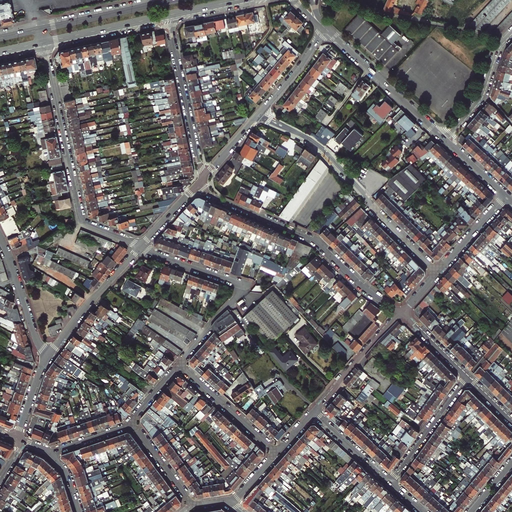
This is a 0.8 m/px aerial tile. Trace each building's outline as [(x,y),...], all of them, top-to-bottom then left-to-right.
[(387,0),(383,10),(384,11),(410,16),(412,14),(393,6),(395,0),(387,0)] [(420,0),(418,5),(415,11),(421,14),(428,0),(420,0)] [(454,0),(453,0),(441,0),(464,11),(468,2),(463,0),(454,0),(454,1),(454,0)] [(492,0),(475,19),(479,23),(501,0),(492,0)] [(501,0),(479,23),(475,28),(483,30),(510,0),(501,0)] [(0,25),(13,23),(8,1),(1,3),(0,2),(0,25)] [(290,25),(297,17),(291,11),(289,13),(286,11),(281,16),(279,19),(288,27),(290,25)] [(511,12),(492,33),(497,33),(499,32),(502,30),(504,28),(509,23),(511,20),(511,12)] [(253,13),(245,15),(248,29),(256,27),(255,24),(259,23),(257,14),(253,15),(253,13)] [(360,13),(345,29),(365,47),(385,66),(402,48),(398,44),(397,45),(394,42),(401,34),(390,24),(381,34),(360,13)] [(248,29),(245,15),(236,16),(239,30),(248,29)] [(226,19),(228,27),(229,33),(239,30),(236,16),(226,19)] [(303,23),(297,17),(290,25),(288,27),(282,34),(280,36),(282,38),(292,26),(299,33),(304,27),(302,25),(303,23)] [(214,22),(216,30),(225,28),(228,27),(226,19),(223,19),(214,22)] [(214,22),(204,24),(206,35),(207,35),(207,34),(216,32),(216,30),(214,22)] [(204,24),(194,26),(197,39),(203,38),(202,36),(206,35),(204,24)] [(197,39),(194,26),(184,28),(185,32),(184,32),(184,35),(186,35),(187,38),(191,37),(192,40),(197,39)] [(154,31),(149,32),(151,43),(152,46),(165,43),(163,34),(155,36),(154,31)] [(147,44),(151,43),(149,32),(139,34),(143,51),(147,50),(146,46),(148,46),(147,44)] [(117,38),(120,55),(127,87),(136,85),(131,58),(126,37),(122,37),(117,38)] [(120,55),(117,38),(108,40),(111,54),(113,54),(114,58),(116,57),(115,56),(120,55)] [(99,42),(104,63),(107,62),(104,52),(107,51),(108,55),(111,54),(108,40),(99,42)] [(99,42),(92,44),(95,58),(97,64),(104,63),(99,42)] [(95,58),(92,44),(86,45),(89,62),(92,62),(91,59),(95,58)] [(91,68),(89,62),(86,45),(80,47),(84,69),(91,68)] [(84,69),(80,47),(73,48),(78,71),(84,69)] [(279,48),(277,50),(281,53),(291,62),(296,56),(294,55),(297,52),(291,47),(288,50),(287,49),(284,53),(279,48)] [(78,71),(73,48),(67,49),(72,70),(74,70),(75,71),(78,71)] [(68,72),(72,71),(72,70),(67,49),(58,51),(58,52),(61,66),(68,65),(66,67),(68,72)] [(230,59),(234,58),(234,55),(233,50),(228,51),(222,52),(224,60),(230,59)] [(509,60),(511,55),(505,50),(503,57),(509,60)] [(323,53),(318,60),(326,66),(329,68),(330,70),(335,63),(332,60),(334,57),(328,52),(325,55),(323,53)] [(291,62),(281,53),(276,59),(277,60),(286,68),(291,62)] [(195,54),(183,57),(186,68),(198,66),(197,64),(195,54)] [(234,58),(235,64),(242,62),(242,59),(245,58),(244,54),(241,55),(240,54),(234,55),(234,58)] [(254,60),(259,65),(264,59),(259,55),(254,60)] [(33,57),(23,59),(27,78),(28,81),(30,81),(28,72),(36,70),(35,68),(36,67),(34,57),(33,57)] [(507,67),(511,69),(511,61),(509,60),(503,57),(500,64),(507,67)] [(27,78),(23,59),(17,60),(22,81),(25,81),(24,79),(27,78)] [(17,60),(11,61),(15,83),(22,81),(17,60)] [(277,60),(272,66),(281,74),(286,68),(277,60)] [(329,68),(326,66),(318,60),(313,67),(321,73),(324,75),(329,68)] [(5,63),(9,84),(16,83),(15,83),(11,61),(5,63)] [(10,85),(9,84),(5,63),(0,63),(0,70),(3,86),(10,85)] [(187,75),(205,71),(208,70),(220,68),(219,64),(205,67),(205,69),(204,70),(203,65),(201,65),(198,66),(186,68),(187,75)] [(281,74),(272,66),(270,64),(265,70),(276,80),(281,74)] [(500,64),(498,70),(506,73),(509,75),(511,69),(507,67),(500,64)] [(321,73),(313,67),(308,73),(316,79),(321,73)] [(260,76),(272,86),(276,80),(265,70),(260,76)] [(495,79),(508,82),(509,75),(506,73),(498,70),(495,79)] [(205,74),(205,71),(187,75),(188,80),(203,77),(209,76),(209,73),(205,74)] [(319,82),(316,79),(308,73),(303,80),(314,88),(319,82)] [(272,86),(260,76),(258,79),(259,80),(256,83),(257,83),(267,91),(272,86)] [(190,86),(210,81),(210,79),(204,80),(203,77),(188,80),(190,86)] [(169,85),(174,84),(172,78),(164,80),(159,81),(159,83),(154,85),(154,87),(169,84),(169,85)] [(511,84),(508,82),(495,79),(493,87),(511,92),(511,89),(510,89),(511,84)] [(215,80),(210,81),(190,86),(191,92),(200,90),(200,87),(208,86),(208,85),(215,84),(215,80)] [(314,88),(303,80),(298,86),(310,95),(310,96),(315,89),(314,88)] [(370,86),(362,80),(355,89),(352,94),(353,95),(353,96),(354,97),(354,98),(355,98),(356,99),(357,99),(358,99),(359,99),(362,97),(370,86)] [(340,82),(337,85),(344,91),(347,87),(340,82)] [(257,83),(253,89),(262,97),(267,91),(257,83)] [(160,89),(161,92),(175,89),(174,84),(169,85),(169,84),(154,87),(155,90),(160,89)] [(342,94),(344,91),(337,85),(335,89),(342,94)] [(305,102),(310,95),(298,86),(293,93),(301,99),(305,102)] [(511,97),(511,92),(493,87),(490,95),(491,98),(497,105),(503,100),(504,100),(505,98),(509,99),(509,97),(511,97)] [(262,97),(253,89),(252,88),(247,94),(248,95),(245,99),(252,105),(255,101),(257,103),(262,97)] [(172,97),(176,96),(175,89),(161,92),(161,95),(152,97),(153,100),(158,98),(171,96),(172,97)] [(192,97),(201,95),(205,95),(215,93),(214,89),(209,91),(201,92),(200,90),(191,92),(192,97)] [(288,99),(300,109),(303,105),(305,102),(301,99),(293,93),(288,99)] [(203,102),(201,95),(192,97),(193,104),(203,102)] [(331,95),(328,99),(335,104),(337,100),(331,95)] [(64,107),(82,103),(85,103),(83,97),(78,98),(71,100),(63,101),(64,107)] [(297,112),(300,109),(288,99),(283,106),(285,107),(282,111),(290,117),(295,110),(297,112)] [(335,104),(328,99),(326,102),(332,107),(335,104)] [(177,101),(168,103),(163,104),(164,109),(174,107),(174,108),(179,107),(177,101)] [(195,110),(205,108),(214,106),(216,105),(215,101),(212,102),(212,103),(207,104),(206,101),(203,102),(193,104),(195,110)] [(380,107),(379,106),(375,110),(381,116),(380,117),(382,118),(382,117),(383,118),(388,113),(392,108),(385,101),(380,107)] [(75,108),(83,107),(91,105),(90,102),(82,104),(82,103),(64,107),(66,113),(76,111),(75,108)] [(488,102),(484,106),(488,109),(492,113),(494,111),(495,111),(497,110),(492,105),(491,105),(488,102)] [(41,106),(33,108),(33,111),(28,112),(28,115),(50,111),(48,104),(41,106)] [(484,106),(481,110),(492,119),(493,117),(492,117),(494,114),(492,113),(488,109),(484,106)] [(205,110),(205,108),(195,110),(196,116),(210,113),(215,112),(214,108),(205,110)] [(67,119),(89,114),(91,113),(91,110),(84,112),(83,109),(76,111),(66,113),(67,119)] [(321,109),(318,112),(325,117),(327,114),(321,109)] [(392,117),(397,122),(400,125),(398,127),(404,133),(416,123),(400,109),(396,113),(392,117)] [(492,119),(481,110),(478,114),(489,123),(494,126),(495,125),(490,122),(493,119),(492,119)] [(30,121),(34,120),(51,117),(50,111),(28,115),(30,121)] [(177,120),(181,119),(180,112),(171,114),(166,116),(166,118),(160,120),(157,121),(158,123),(161,122),(176,119),(177,120)] [(325,117),(318,112),(315,115),(316,116),(314,119),(320,123),(325,117)] [(506,119),(499,112),(496,115),(507,127),(510,124),(506,119)] [(210,113),(196,116),(197,122),(211,119),(210,113)] [(388,113),(383,118),(387,122),(392,117),(388,113)] [(90,117),(89,114),(67,119),(68,124),(78,122),(78,120),(90,117)] [(489,123),(478,114),(475,117),(486,127),(489,129),(490,130),(491,129),(487,126),(489,123)] [(35,127),(53,123),(51,117),(34,120),(35,124),(34,124),(35,127)] [(236,126),(243,124),(248,118),(248,117),(247,117),(243,118),(234,120),(236,126)] [(484,129),(486,127),(475,117),(472,121),(485,133),(487,134),(488,133),(487,132),(484,129)] [(211,119),(197,122),(199,128),(222,123),(222,119),(215,121),(215,118),(211,119)] [(477,130),(481,133),(482,133),(484,134),(485,133),(472,121),(468,126),(472,130),(475,132),(477,130)] [(69,130),(87,126),(92,125),(91,122),(79,125),(78,122),(68,124),(69,130)] [(46,131),(54,129),(53,123),(35,127),(35,129),(36,129),(37,133),(39,132),(46,131)] [(200,134),(218,129),(221,129),(220,126),(224,125),(223,123),(222,123),(199,128),(200,134)] [(179,131),(184,130),(182,124),(170,127),(168,127),(169,130),(161,131),(162,134),(179,130),(179,131)] [(88,132),(87,126),(69,130),(71,136),(88,132)] [(313,137),(317,139),(322,134),(325,129),(322,126),(313,137)] [(346,127),(335,139),(341,144),(342,143),(351,151),(364,135),(355,128),(352,132),(346,127)] [(325,136),(321,142),(325,145),(334,135),(326,128),(325,129),(322,134),(325,136)] [(201,139),(214,136),(219,135),(224,134),(225,134),(224,131),(219,132),(218,129),(200,134),(201,139)] [(72,142),(94,137),(96,136),(95,133),(89,135),(88,132),(71,136),(72,142)] [(252,132),(249,138),(267,148),(283,157),(287,151),(278,146),(277,148),(276,150),(271,147),(267,145),(268,142),(264,139),(265,139),(261,136),(262,134),(257,132),(255,134),(252,132)] [(474,133),(472,135),(468,140),(463,145),(463,146),(466,149),(476,139),(478,136),(479,135),(475,132),(474,133)] [(170,138),(171,144),(181,142),(181,143),(186,142),(185,135),(176,137),(170,138)] [(458,141),(463,145),(468,140),(465,138),(461,135),(458,137),(458,141)] [(478,136),(476,139),(466,149),(470,152),(483,139),(479,136),(479,135),(478,136)] [(57,146),(55,136),(40,139),(42,149),(57,146)] [(215,141),(214,136),(201,139),(203,148),(217,145),(216,141),(215,141)] [(95,140),(94,137),(72,142),(73,147),(91,143),(90,141),(95,140)] [(267,148),(249,138),(246,143),(258,150),(264,153),(266,149),(267,149),(267,148)] [(483,138),(483,139),(470,152),(473,156),(483,146),(482,145),(486,141),(483,138)] [(410,164),(420,157),(429,152),(436,144),(432,140),(427,145),(424,148),(422,145),(420,144),(411,153),(412,154),(406,158),(410,164)] [(181,142),(171,144),(165,145),(165,147),(167,147),(172,146),(173,150),(187,147),(186,142),(181,143),(181,142)] [(74,153),(95,148),(94,146),(92,147),(91,143),(73,147),(74,153)] [(258,150),(246,143),(240,154),(253,162),(258,150)] [(429,152),(420,157),(421,158),(423,157),(424,159),(429,154),(432,157),(434,154),(434,155),(438,151),(437,150),(441,146),(437,143),(436,144),(429,152)] [(473,156),(477,159),(487,149),(489,146),(486,143),(483,146),(473,156)] [(390,170),(401,159),(399,157),(406,151),(399,144),(392,151),(394,153),(383,163),(390,170)] [(59,153),(57,146),(42,149),(38,150),(39,152),(39,153),(43,152),(43,151),(47,150),(48,158),(49,158),(60,156),(59,153)] [(438,151),(434,155),(428,160),(432,163),(433,162),(434,162),(435,161),(434,160),(437,157),(438,158),(445,150),(441,146),(437,150),(438,151)] [(188,153),(187,147),(173,150),(170,151),(171,156),(188,153)] [(306,147),(297,160),(299,162),(302,159),(310,164),(313,160),(314,158),(316,157),(317,155),(306,147)] [(96,148),(95,148),(74,153),(76,159),(86,157),(93,155),(93,152),(97,151),(96,148)] [(487,149),(477,159),(481,163),(493,150),(492,148),(489,151),(487,149)] [(453,158),(445,150),(438,158),(446,165),(453,158)] [(492,154),(495,151),(493,150),(481,163),(485,166),(494,156),(492,154)] [(247,165),(250,167),(253,162),(240,154),(235,152),(232,157),(243,163),(247,165)] [(188,153),(171,156),(165,157),(166,161),(172,160),(179,158),(180,161),(190,158),(188,153)] [(488,170),(498,159),(502,155),(500,154),(497,158),(494,156),(485,166),(488,170)] [(488,170),(492,173),(499,165),(507,157),(506,157),(507,156),(506,155),(505,156),(505,155),(502,159),(503,160),(501,162),(498,159),(488,170)] [(496,176),(508,163),(507,161),(509,159),(507,157),(499,165),(492,173),(496,176)] [(191,164),(190,158),(180,161),(180,163),(173,165),(166,166),(167,169),(191,164)] [(312,188),(327,166),(320,158),(301,186),(279,216),(292,222),(294,219),(291,216),(312,188)] [(453,158),(446,165),(442,169),(446,174),(454,166),(453,165),(457,161),(453,158)] [(88,166),(95,164),(96,164),(96,162),(95,162),(95,161),(77,165),(78,170),(88,168),(88,166)] [(454,166),(446,174),(450,177),(453,174),(462,165),(457,161),(453,165),(454,166)] [(496,176),(499,180),(511,166),(511,162),(510,161),(508,163),(496,176)] [(227,163),(215,178),(223,185),(232,174),(230,173),(233,169),(227,163)] [(236,175),(239,177),(247,165),(243,163),(236,175)] [(277,175),(284,166),(280,163),(276,168),(273,173),(272,173),(269,178),(280,184),(283,180),(277,175)] [(191,164),(167,169),(168,175),(192,170),(191,164)] [(402,198),(405,201),(426,179),(421,175),(417,171),(410,164),(388,178),(386,183),(390,186),(395,191),(398,195),(402,198)] [(450,177),(454,181),(456,179),(462,173),(461,173),(465,169),(462,165),(453,174),(450,177)] [(285,167),(284,166),(277,175),(283,180),(284,179),(279,175),(285,167)] [(291,216),(294,219),(330,170),(327,166),(312,188),(291,216)] [(503,183),(511,173),(511,166),(499,180),(503,183)] [(96,167),(95,167),(88,168),(78,170),(79,176),(95,173),(97,172),(96,167)] [(456,179),(454,181),(458,185),(460,183),(462,181),(462,180),(469,172),(465,169),(461,173),(462,173),(456,179)] [(65,180),(63,170),(52,172),(47,173),(49,181),(47,181),(48,184),(50,183),(65,180)] [(193,175),(192,170),(168,175),(166,175),(167,181),(189,176),(193,175)] [(474,176),(469,172),(462,180),(462,181),(460,183),(463,187),(474,176)] [(95,173),(79,176),(81,182),(97,178),(95,173)] [(511,173),(503,183),(507,187),(511,180),(511,173)] [(189,176),(167,181),(168,187),(184,184),(190,182),(189,176)] [(474,176),(463,187),(466,189),(465,189),(465,190),(464,191),(466,192),(468,190),(478,180),(474,176)] [(102,177),(97,178),(81,182),(82,188),(98,184),(102,183),(103,183),(102,177)] [(67,192),(65,180),(50,183),(50,185),(54,184),(56,194),(52,195),(50,195),(51,201),(53,200),(57,199),(62,198),(61,193),(67,192)] [(478,180),(468,190),(472,194),(482,184),(478,180)] [(98,184),(82,188),(83,193),(100,190),(98,184)] [(184,184),(168,187),(161,188),(164,200),(176,197),(183,190),(182,186),(184,186),(184,184)] [(244,206),(249,208),(259,187),(257,186),(253,184),(251,191),(244,206)] [(472,194),(477,198),(486,188),(482,184),(472,194)] [(241,186),(234,201),(244,206),(251,191),(241,186)] [(395,191),(390,186),(376,201),(380,205),(392,194),(395,191)] [(249,208),(254,210),(263,190),(268,192),(270,189),(264,187),(263,189),(259,187),(249,208)] [(486,188),(477,198),(480,202),(482,201),(485,197),(490,192),(486,188)] [(101,192),(100,190),(83,193),(84,199),(102,195),(101,192)] [(268,192),(263,190),(254,210),(259,212),(261,208),(267,195),(274,198),(275,195),(268,192)] [(350,196),(344,192),(342,194),(346,198),(353,205),(354,204),(357,207),(359,206),(360,204),(351,195),(350,196)] [(493,195),(490,192),(485,197),(487,199),(484,202),(482,201),(480,202),(486,207),(493,199),(493,195)] [(384,209),(393,199),(395,197),(392,194),(380,205),(384,209)] [(486,207),(480,202),(477,198),(472,194),(469,198),(482,211),(486,207)] [(106,198),(105,195),(102,195),(84,199),(86,205),(96,203),(95,200),(106,198)] [(70,206),(69,197),(62,198),(57,199),(59,208),(70,206)] [(159,207),(169,204),(176,197),(164,200),(157,201),(159,207)] [(196,198),(191,204),(197,210),(201,213),(207,201),(200,197),(196,198)] [(353,205),(346,198),(342,203),(352,212),(357,207),(354,204),(353,205)] [(466,202),(468,204),(479,215),(482,211),(469,198),(466,202)] [(394,200),(393,199),(384,209),(387,213),(397,203),(394,200)] [(10,201),(7,202),(0,205),(0,212),(13,206),(12,204),(10,201)] [(104,203),(103,201),(96,203),(86,205),(87,211),(108,206),(107,203),(104,203)] [(207,201),(201,213),(205,215),(204,219),(205,220),(205,219),(213,203),(207,201)] [(397,203),(387,213),(391,216),(401,206),(402,205),(399,201),(397,203)] [(336,205),(339,208),(345,213),(346,212),(349,215),(352,212),(342,203),(341,202),(339,204),(336,202),(334,204),(336,205)] [(457,210),(459,212),(468,222),(471,224),(475,219),(462,207),(460,204),(457,202),(455,204),(459,207),(458,208),(459,209),(457,210)] [(31,205),(33,212),(41,214),(38,203),(31,205)] [(211,222),(218,206),(213,203),(205,219),(211,222)] [(152,208),(154,214),(162,212),(169,204),(159,207),(152,208)] [(194,214),(197,210),(191,204),(187,208),(194,214)] [(479,215),(468,204),(466,207),(464,205),(462,207),(475,219),(479,215)] [(112,205),(108,206),(87,211),(87,213),(88,216),(97,214),(98,214),(98,212),(105,210),(105,209),(109,208),(109,209),(113,208),(112,205)] [(409,206),(407,207),(403,211),(402,213),(395,220),(398,223),(408,214),(411,211),(413,209),(409,205),(409,206)] [(16,212),(13,206),(0,212),(0,219),(11,215),(16,212)] [(213,221),(216,223),(223,208),(218,206),(211,222),(212,223),(213,221)] [(399,210),(401,208),(402,207),(401,206),(391,216),(395,220),(402,213),(399,210)] [(336,207),(333,210),(344,220),(349,215),(346,212),(345,213),(339,208),(338,209),(336,207)] [(197,217),(194,214),(187,208),(183,212),(192,220),(193,221),(197,217)] [(219,230),(228,210),(223,208),(216,223),(214,228),(219,230)] [(316,227),(312,231),(320,234),(325,240),(326,241),(333,234),(332,233),(331,232),(344,220),(333,210),(332,210),(331,208),(316,227)] [(366,213),(361,208),(357,211),(346,221),(349,225),(351,227),(355,223),(366,213)] [(413,209),(411,211),(412,212),(409,214),(408,214),(398,223),(402,227),(412,217),(414,215),(416,212),(413,209)] [(504,209),(501,213),(511,223),(511,212),(508,209),(504,209)] [(234,213),(228,210),(219,230),(216,236),(219,238),(222,239),(223,235),(225,231),(225,230),(222,229),(223,226),(226,227),(227,228),(234,213)] [(116,216),(114,211),(106,213),(98,214),(97,214),(98,220),(107,218),(116,216)] [(154,214),(146,216),(153,222),(162,212),(154,214)] [(183,224),(188,226),(192,220),(183,212),(172,224),(182,228),(183,224)] [(450,227),(457,234),(466,225),(468,222),(459,212),(456,216),(459,218),(450,227)] [(230,232),(232,229),(234,223),(238,215),(234,213),(227,228),(230,229),(230,230),(229,231),(230,232)] [(366,213),(355,223),(360,228),(356,232),(357,233),(360,236),(364,232),(375,222),(366,213)] [(497,218),(509,229),(511,225),(511,223),(501,213),(497,218)] [(129,219),(128,214),(116,216),(107,218),(108,224),(117,222),(129,219)] [(0,219),(0,223),(6,235),(19,232),(11,215),(0,219)] [(234,223),(232,229),(236,231),(243,217),(238,215),(234,223)] [(247,219),(243,217),(236,231),(236,232),(241,234),(246,222),(247,219)] [(405,231),(417,219),(415,218),(415,219),(412,217),(402,227),(405,231)] [(136,224),(134,218),(129,219),(117,222),(118,228),(123,230),(124,230),(129,229),(129,230),(133,229),(132,225),(136,224)] [(418,218),(417,219),(405,231),(409,234),(419,225),(417,223),(420,220),(418,218)] [(497,218),(493,222),(506,233),(509,229),(497,218)] [(245,237),(252,221),(247,219),(246,222),(241,234),(240,235),(245,237)] [(245,237),(249,239),(256,223),(252,221),(245,237)] [(370,236),(373,233),(380,226),(375,222),(364,232),(366,234),(367,235),(369,237),(370,236)] [(506,233),(493,222),(489,226),(500,235),(502,237),(506,233)] [(255,238),(256,237),(261,225),(256,223),(249,239),(254,241),(254,240),(255,238)] [(448,243),(457,234),(450,227),(445,223),(442,226),(446,229),(440,235),(448,243)] [(168,228),(180,232),(182,228),(172,224),(168,228)] [(65,225),(37,245),(45,249),(70,231),(65,225)] [(257,241),(259,242),(266,227),(261,225),(256,237),(258,238),(257,241)] [(419,225),(409,234),(413,238),(422,228),(419,225)] [(380,226),(373,233),(370,236),(374,239),(383,230),(380,226)] [(486,229),(499,241),(500,240),(498,238),(500,235),(489,226),(486,229)] [(262,239),(265,240),(270,229),(266,227),(259,242),(260,242),(262,240),(262,239)] [(339,228),(333,234),(326,241),(330,244),(340,234),(342,232),(339,228)] [(422,228),(413,238),(416,242),(426,232),(422,228)] [(268,248),(275,231),(270,229),(265,240),(265,241),(263,246),(264,247),(265,245),(266,246),(266,247),(267,248),(268,248)] [(426,232),(416,242),(420,245),(432,234),(433,233),(430,231),(429,229),(427,231),(426,232)] [(486,229),(482,234),(494,244),(495,244),(497,242),(499,244),(503,247),(504,245),(501,242),(499,241),(486,229)] [(20,232),(21,234),(7,239),(10,243),(26,237),(25,233),(24,232),(23,230),(20,232)] [(383,230),(374,239),(377,243),(383,238),(387,234),(383,230)] [(448,243),(440,235),(435,230),(434,232),(433,233),(432,234),(435,238),(448,250),(451,246),(448,243)] [(281,234),(275,231),(268,248),(273,250),(274,248),(277,243),(281,234)] [(30,233),(26,237),(10,243),(12,248),(25,243),(24,239),(27,238),(28,238),(33,233),(31,232),(30,233)] [(155,247),(158,248),(162,238),(163,238),(164,234),(168,235),(171,236),(172,234),(164,232),(154,243),(155,247)] [(163,250),(167,239),(168,235),(164,234),(163,238),(162,238),(158,248),(163,250)] [(163,250),(168,251),(171,241),(173,237),(174,235),(172,234),(171,236),(168,235),(167,239),(163,250)] [(278,254),(286,236),(281,234),(277,243),(279,244),(276,249),(277,250),(275,254),(277,256),(278,254)] [(340,234),(330,244),(334,248),(344,238),(345,237),(343,235),(342,236),(340,234)] [(383,238),(377,243),(379,244),(381,247),(391,237),(387,234),(383,238)] [(428,245),(429,244),(432,241),(435,238),(432,234),(420,245),(424,249),(428,245)] [(479,237),(495,252),(497,249),(494,246),(493,247),(492,245),(494,244),(482,234),(479,237)] [(292,239),(286,236),(278,254),(281,255),(283,251),(285,246),(288,247),(292,239)] [(171,241),(168,251),(173,253),(176,243),(172,241),(173,237),(171,241)] [(391,237),(381,247),(382,247),(385,250),(394,241),(391,237)] [(497,253),(495,252),(479,237),(476,241),(493,257),(494,257),(497,254),(497,253)] [(77,238),(75,243),(96,252),(99,246),(77,238)] [(178,255),(183,240),(178,238),(176,243),(173,253),(178,255)] [(344,238),(334,248),(338,252),(349,241),(348,240),(347,241),(344,238)] [(448,250),(435,238),(432,241),(437,246),(444,253),(448,250)] [(292,239),(288,247),(286,253),(291,255),(298,241),(292,239)] [(183,256),(188,242),(183,240),(178,255),(183,256)] [(207,246),(204,246),(204,247),(202,251),(199,262),(204,263),(209,250),(210,245),(211,242),(208,241),(207,246)] [(311,247),(298,241),(291,255),(286,268),(291,270),(307,255),(311,247)] [(349,241),(338,252),(342,256),(352,245),(353,245),(349,241)] [(394,241),(385,250),(384,250),(386,252),(385,253),(381,257),(383,259),(387,256),(398,244),(394,241)] [(429,244),(428,245),(441,257),(444,253),(437,246),(432,241),(429,244)] [(472,245),(487,258),(488,259),(489,260),(493,257),(476,241),(472,245)] [(194,244),(188,242),(183,256),(189,258),(192,248),(194,244)] [(511,245),(508,242),(506,244),(504,245),(503,247),(500,250),(509,257),(511,253),(511,245)] [(29,250),(25,243),(12,248),(13,250),(16,255),(29,250)] [(390,259),(392,258),(402,248),(398,244),(387,256),(390,259)] [(497,249),(495,252),(497,253),(500,249),(497,246),(495,244),(494,244),(492,245),(493,247),(494,246),(497,249)] [(16,255),(17,258),(27,255),(36,253),(37,254),(40,255),(43,256),(46,249),(45,249),(37,245),(32,249),(31,249),(29,250),(16,255)] [(120,245),(115,251),(122,256),(127,249),(120,245)] [(189,258),(194,260),(199,246),(197,245),(196,249),(192,248),(189,258)] [(352,245),(342,256),(346,260),(356,249),(352,245)] [(441,257),(428,245),(424,249),(435,260),(439,260),(441,257)] [(485,260),(487,258),(472,245),(469,248),(486,263),(487,262),(486,261),(485,260)] [(199,246),(194,260),(199,262),(202,251),(198,250),(200,246),(199,246)] [(212,251),(209,250),(204,263),(209,265),(214,251),(216,246),(214,246),(212,251)] [(58,247),(55,253),(86,267),(89,261),(74,254),(58,247)] [(251,259),(254,253),(249,251),(244,249),(240,247),(238,247),(237,250),(235,257),(239,258),(238,262),(234,260),(233,262),(230,272),(240,276),(246,257),(251,259)] [(346,260),(350,264),(361,252),(357,248),(356,249),(346,260)] [(392,258),(396,261),(405,251),(402,248),(392,258)] [(486,263),(469,248),(466,252),(482,267),(484,266),(485,267),(486,267),(487,268),(489,267),(486,263)] [(509,257),(500,250),(500,249),(497,253),(497,254),(508,263),(511,259),(509,257)] [(122,256),(115,251),(113,254),(110,252),(107,256),(115,262),(117,263),(122,256)] [(219,253),(214,251),(209,265),(214,267),(219,253)] [(405,251),(396,261),(399,265),(409,255),(405,251)] [(350,264),(354,267),(365,256),(361,252),(350,264)] [(461,258),(468,265),(470,262),(476,268),(485,277),(488,273),(482,267),(466,252),(461,258)] [(224,255),(219,253),(214,267),(219,269),(224,255)] [(261,265),(264,257),(259,255),(254,253),(251,259),(250,261),(261,265)] [(17,258),(19,265),(20,268),(28,266),(27,263),(30,262),(27,255),(17,258)] [(229,257),(224,255),(219,269),(225,270),(229,257)] [(409,255),(399,265),(397,267),(400,271),(401,270),(405,266),(407,264),(408,263),(412,258),(409,255)] [(115,262),(107,256),(102,263),(105,265),(105,264),(110,268),(113,264),(113,265),(115,262)] [(354,267),(358,271),(367,262),(366,261),(367,260),(365,258),(366,257),(365,256),(354,267)] [(230,257),(229,257),(225,270),(230,272),(233,262),(229,261),(230,257)] [(281,274),(284,267),(264,257),(261,265),(281,274)] [(315,257),(305,266),(310,270),(308,272),(311,275),(314,273),(316,271),(321,266),(322,265),(323,264),(320,261),(315,257)] [(425,271),(412,258),(408,263),(417,272),(423,278),(425,275),(425,271)] [(461,258),(457,262),(472,276),(475,278),(478,274),(468,265),(461,258)] [(358,271),(362,275),(372,264),(368,260),(367,262),(358,271)] [(105,265),(102,263),(101,262),(101,263),(100,263),(96,268),(97,268),(107,276),(112,269),(110,268),(105,264),(105,265)] [(377,264),(375,262),(372,264),(362,275),(365,279),(368,276),(370,279),(368,281),(370,284),(376,278),(373,276),(375,274),(376,272),(373,269),(377,264)] [(457,262),(453,267),(468,280),(472,276),(457,262)] [(417,272),(408,263),(407,264),(411,268),(412,270),(410,272),(411,273),(419,282),(423,278),(417,272)] [(151,270),(142,265),(136,278),(145,283),(151,270)] [(169,278),(172,268),(168,267),(164,265),(158,283),(164,285),(165,280),(168,281),(169,278)] [(301,269),(298,265),(275,285),(280,289),(301,269)] [(321,266),(316,271),(314,273),(315,275),(321,280),(330,271),(325,266),(324,267),(322,265),(321,266)] [(28,266),(20,268),(21,271),(24,278),(33,276),(34,275),(33,271),(30,269),(29,270),(29,268),(28,266)] [(305,266),(301,269),(306,274),(309,277),(311,275),(308,272),(310,270),(305,266)] [(449,271),(457,279),(459,277),(468,286),(470,283),(468,280),(453,267),(449,271)] [(94,271),(97,274),(95,277),(101,282),(107,276),(97,268),(95,271),(94,271)] [(181,281),(185,273),(176,270),(173,278),(181,281)] [(335,276),(330,271),(321,280),(325,285),(322,288),(325,291),(328,287),(336,279),(334,277),(335,276)] [(464,295),(468,298),(471,295),(455,281),(457,279),(449,271),(444,276),(464,295)] [(416,285),(419,282),(411,273),(410,272),(407,274),(408,275),(407,276),(416,285)] [(191,275),(187,286),(190,287),(188,291),(189,292),(188,293),(189,294),(190,292),(195,276),(191,275)] [(416,285),(407,276),(407,275),(403,279),(413,289),(416,285)] [(200,278),(195,276),(190,292),(192,293),(192,294),(194,294),(200,278)] [(440,281),(448,289),(451,286),(452,288),(458,294),(459,293),(463,296),(464,295),(444,276),(440,281)] [(91,279),(89,280),(85,285),(91,289),(93,286),(94,287),(96,289),(101,282),(95,277),(92,280),(91,279)] [(205,279),(200,278),(194,294),(199,296),(205,279)] [(137,297),(142,287),(128,279),(122,290),(137,297)] [(210,281),(205,279),(199,296),(204,298),(204,297),(210,281)] [(336,279),(328,287),(330,289),(329,290),(331,292),(332,291),(335,294),(336,293),(344,285),(339,280),(338,281),(336,279)] [(403,279),(397,285),(399,287),(404,293),(407,295),(413,289),(403,279)] [(214,283),(210,281),(204,297),(207,297),(205,302),(207,303),(209,299),(214,283)] [(396,284),(393,281),(384,289),(392,297),(397,292),(401,296),(404,293),(399,287),(397,285),(396,284)] [(454,294),(448,289),(440,281),(436,285),(442,290),(448,296),(449,294),(454,298),(455,300),(458,299),(459,299),(455,295),(454,296),(453,295),(454,294)] [(214,283),(209,299),(214,301),(219,284),(214,283)] [(352,292),(344,285),(336,293),(343,300),(352,292)] [(0,295),(14,301),(12,293),(3,289),(0,295)] [(71,298),(81,305),(87,298),(77,290),(71,298)] [(273,290),(242,318),(249,329),(254,324),(271,343),(298,318),(296,315),(294,313),(298,310),(295,307),(289,301),(285,304),(273,290)] [(511,295),(508,291),(502,297),(510,304),(511,301),(511,295)] [(357,296),(352,292),(343,300),(348,305),(357,296)] [(0,302),(11,307),(14,301),(0,295),(0,298),(1,299),(0,300),(0,302)] [(158,303),(202,327),(207,322),(202,320),(200,319),(197,317),(193,315),(162,298),(158,303)] [(102,304),(111,310),(113,306),(104,300),(102,304)] [(17,308),(14,309),(11,307),(0,302),(0,308),(7,312),(13,314),(16,315),(19,314),(17,308)] [(365,314),(373,322),(374,323),(377,320),(374,317),(381,310),(371,303),(362,312),(365,314)] [(118,315),(111,310),(102,304),(101,304),(98,308),(108,315),(116,320),(117,318),(116,318),(118,315)] [(297,304),(295,307),(298,310),(302,314),(304,312),(297,304)] [(106,318),(108,315),(98,308),(95,313),(101,318),(104,320),(111,325),(113,323),(106,318)] [(176,322),(155,309),(153,312),(151,314),(186,335),(192,339),(197,334),(176,322)] [(238,338),(245,334),(228,309),(216,320),(211,326),(215,332),(222,342),(235,333),(238,338)] [(419,318),(427,326),(436,318),(434,316),(434,314),(432,312),(430,312),(428,310),(424,314),(420,318),(419,318)] [(100,320),(101,318),(95,313),(92,311),(88,316),(101,325),(103,323),(100,320)] [(16,323),(22,322),(19,314),(16,315),(13,314),(7,312),(8,315),(4,317),(16,323)] [(432,331),(448,315),(445,313),(440,318),(438,316),(436,318),(427,326),(432,331)] [(167,331),(183,341),(184,339),(186,336),(191,341),(192,339),(186,335),(151,314),(148,319),(167,331)] [(461,339),(475,326),(476,324),(466,314),(459,321),(441,340),(447,346),(451,342),(455,346),(461,339)] [(17,333),(25,331),(22,322),(16,323),(4,317),(0,315),(0,326),(12,332),(16,332),(17,333)] [(449,317),(448,315),(432,331),(436,335),(447,325),(445,323),(447,320),(446,320),(449,317)] [(99,328),(101,325),(88,316),(85,321),(102,333),(106,336),(108,334),(99,328)] [(436,335),(441,340),(459,321),(455,317),(452,320),(449,322),(447,325),(436,335)] [(141,330),(144,325),(145,323),(138,319),(137,322),(136,323),(134,326),(139,329),(141,330)] [(311,319),(309,322),(316,329),(318,326),(311,319)] [(102,333),(85,321),(81,326),(95,336),(102,341),(104,338),(100,335),(102,333)] [(388,330),(393,335),(399,329),(402,332),(406,327),(404,325),(402,325),(398,321),(388,330)] [(51,336),(57,334),(55,330),(61,327),(60,323),(48,327),(49,332),(51,336)] [(163,338),(144,325),(141,330),(155,340),(162,345),(164,347),(175,355),(176,354),(178,356),(182,351),(176,347),(163,338)] [(351,330),(345,325),(342,328),(348,333),(351,330)] [(85,337),(92,342),(94,343),(95,341),(93,339),(95,336),(81,326),(77,331),(84,336),(85,337)] [(135,334),(139,329),(134,326),(130,330),(135,334)] [(303,342),(299,346),(305,354),(317,344),(304,328),(296,334),(303,342)] [(330,329),(323,337),(324,338),(327,342),(335,334),(330,329)] [(131,338),(135,334),(130,330),(125,335),(131,339),(131,338)] [(366,330),(364,333),(369,338),(372,335),(366,330)] [(388,330),(379,340),(389,349),(390,349),(394,345),(389,341),(390,339),(393,342),(395,340),(396,342),(398,340),(393,335),(388,330)] [(23,347),(29,345),(25,331),(17,333),(16,332),(12,332),(9,339),(16,342),(18,344),(23,346),(23,347)] [(82,339),(84,336),(77,331),(75,334),(82,339)] [(222,342),(215,332),(209,339),(224,352),(226,349),(222,342)] [(463,342),(461,339),(455,346),(451,350),(455,354),(465,343),(469,340),(473,335),(472,334),(471,335),(470,335),(463,342)] [(92,349),(82,341),(74,335),(71,340),(80,347),(82,349),(84,350),(85,348),(90,352),(92,349)] [(357,341),(351,335),(344,342),(356,352),(362,346),(357,341)] [(187,345),(191,341),(186,336),(184,339),(183,341),(187,345)] [(415,336),(406,345),(411,350),(407,354),(410,357),(421,346),(419,344),(421,341),(415,336)] [(85,337),(82,341),(92,349),(97,352),(99,349),(96,347),(91,344),(92,342),(85,337)] [(482,346),(488,351),(495,342),(494,341),(492,339),(490,337),(482,346)] [(359,338),(357,341),(362,346),(365,343),(359,338)] [(224,352),(209,339),(205,343),(216,353),(219,350),(222,353),(224,352)] [(82,349),(80,347),(71,340),(66,347),(75,354),(78,356),(79,357),(82,360),(83,360),(85,358),(80,354),(81,354),(84,350),(82,349)] [(172,360),(175,355),(164,347),(162,345),(155,340),(152,345),(158,350),(172,360)] [(373,356),(379,349),(381,346),(383,348),(387,351),(389,349),(379,340),(377,342),(372,347),(365,356),(370,360),(376,365),(379,361),(373,356)] [(494,361),(501,352),(503,350),(495,342),(488,351),(484,356),(471,371),(479,379),(494,361)] [(216,353),(205,343),(202,347),(213,357),(216,354),(219,357),(220,356),(216,353)] [(338,343),(333,348),(342,357),(347,353),(338,343)] [(465,343),(455,354),(458,357),(465,351),(470,346),(469,345),(468,346),(465,343)] [(20,358),(35,362),(29,345),(23,347),(23,346),(18,344),(15,349),(20,351),(18,357),(20,358)] [(458,357),(462,361),(471,351),(475,348),(471,344),(470,346),(465,351),(458,357)] [(423,348),(421,346),(410,357),(409,358),(411,361),(415,356),(420,360),(420,359),(422,361),(431,352),(426,346),(423,348)] [(78,356),(75,354),(66,347),(60,354),(75,365),(78,367),(83,360),(82,360),(79,357),(78,356)] [(216,360),(213,357),(202,347),(198,351),(213,364),(215,361),(216,360)] [(466,365),(476,352),(478,350),(479,350),(475,347),(475,348),(471,351),(462,361),(466,365)] [(275,348),(270,352),(285,370),(298,360),(290,351),(282,357),(275,348)] [(234,349),(231,351),(235,359),(239,356),(234,349)] [(172,360),(158,350),(154,355),(170,366),(174,361),(172,360)] [(213,364),(198,351),(195,355),(206,365),(207,363),(209,365),(208,367),(209,368),(213,364)] [(431,352),(422,361),(420,363),(421,364),(418,368),(419,369),(418,370),(419,371),(423,367),(428,362),(428,363),(435,356),(431,352)] [(481,357),(476,352),(466,365),(470,369),(481,357)] [(166,370),(170,366),(154,355),(152,353),(150,356),(149,355),(147,357),(150,359),(166,370)] [(55,362),(70,374),(75,378),(82,370),(78,367),(75,365),(60,354),(55,362)] [(202,376),(207,370),(204,367),(206,365),(195,355),(190,361),(190,365),(202,376)] [(426,371),(428,370),(432,366),(432,367),(439,359),(435,356),(428,363),(428,362),(423,367),(426,371)] [(16,369),(31,375),(35,362),(20,358),(18,357),(16,362),(13,361),(12,364),(13,365),(17,366),(16,369)] [(166,370),(150,359),(146,365),(144,369),(157,379),(161,374),(162,375),(166,370)] [(436,370),(443,363),(439,359),(432,367),(432,366),(428,370),(429,372),(427,374),(428,374),(429,376),(431,374),(435,370),(436,370)] [(367,363),(373,368),(376,365),(370,360),(367,363)] [(219,365),(215,361),(209,368),(207,370),(202,376),(206,379),(219,365)] [(498,365),(494,361),(479,379),(484,383),(498,365)] [(55,362),(52,366),(59,372),(60,371),(61,371),(60,373),(61,373),(62,372),(63,373),(63,374),(64,376),(65,375),(66,373),(69,376),(70,374),(55,362)] [(364,366),(370,371),(372,370),(373,368),(367,363),(364,366)] [(447,367),(443,363),(436,370),(435,370),(431,374),(435,378),(439,373),(439,374),(447,367)] [(206,379),(211,383),(221,372),(224,369),(219,365),(206,379)] [(373,368),(372,370),(383,379),(387,374),(376,365),(373,368)] [(498,376),(503,369),(498,365),(484,383),(488,387),(498,376)] [(59,372),(52,366),(47,372),(64,379),(64,377),(64,376),(63,374),(63,373),(62,372),(61,373),(60,373),(61,371),(60,371),(59,372)] [(124,377),(108,366),(107,367),(105,368),(109,371),(108,371),(123,383),(119,388),(124,392),(126,394),(134,400),(139,393),(143,396),(145,393),(139,388),(134,385),(124,377)] [(157,379),(144,369),(140,366),(138,369),(142,372),(140,375),(147,380),(153,384),(153,385),(158,379),(157,379)] [(367,375),(361,370),(356,366),(352,371),(359,377),(363,380),(367,375)] [(437,378),(440,381),(442,379),(441,378),(442,377),(443,377),(450,370),(447,367),(439,374),(439,373),(435,378),(436,379),(437,378)] [(17,376),(29,380),(31,375),(16,369),(14,368),(13,371),(19,373),(17,376)] [(211,383),(215,387),(224,376),(228,372),(226,371),(224,369),(221,372),(211,383)] [(442,379),(440,381),(439,382),(441,383),(442,384),(446,380),(447,381),(454,374),(450,370),(443,377),(442,377),(441,378),(442,379)] [(352,371),(347,377),(354,383),(359,377),(352,371)] [(45,377),(61,383),(66,384),(67,380),(66,379),(64,379),(47,372),(45,377)] [(224,376),(215,387),(219,390),(222,387),(232,376),(234,373),(233,372),(230,375),(228,372),(224,376)] [(236,402),(254,389),(243,372),(236,379),(243,386),(247,382),(248,384),(231,395),(236,402)] [(19,384),(27,387),(29,380),(17,376),(12,374),(10,373),(9,376),(12,377),(16,379),(15,382),(16,383),(19,384)] [(446,380),(442,384),(450,390),(457,381),(457,377),(454,374),(447,381),(446,380)] [(174,380),(185,390),(190,385),(181,376),(177,376),(174,380)] [(222,387),(219,390),(223,394),(233,383),(230,381),(233,377),(232,376),(222,387)] [(488,387),(492,391),(503,378),(502,377),(501,379),(498,376),(488,387)] [(60,386),(61,383),(45,377),(43,382),(54,386),(55,384),(60,386)] [(344,381),(350,387),(354,383),(347,377),(344,381)] [(496,395),(508,382),(509,381),(504,377),(503,378),(492,391),(496,395)] [(372,379),(368,384),(374,389),(376,390),(380,385),(372,379)] [(169,386),(180,395),(185,390),(174,380),(169,386)] [(261,385),(254,389),(260,398),(267,394),(275,405),(283,396),(279,390),(283,387),(284,386),(280,381),(278,381),(265,390),(261,385)] [(397,398),(400,394),(404,390),(405,389),(395,381),(383,396),(390,401),(394,396),(397,398)] [(42,387),(56,392),(57,390),(58,390),(59,388),(54,386),(43,382),(42,387)] [(511,385),(508,382),(496,395),(500,399),(507,391),(511,385)] [(441,383),(438,388),(447,394),(450,390),(442,384),(441,383)] [(9,388),(24,394),(27,387),(19,384),(17,388),(15,387),(9,385),(9,386),(8,388),(9,388)] [(374,389),(368,384),(365,387),(369,390),(367,393),(369,395),(370,394),(374,389)] [(447,394),(438,388),(436,386),(433,384),(429,388),(443,399),(447,394)] [(142,385),(139,388),(145,393),(149,390),(143,385),(142,385)] [(198,392),(190,385),(185,390),(180,395),(188,402),(188,403),(190,400),(185,396),(189,392),(194,396),(198,392)] [(511,385),(507,391),(500,399),(504,403),(511,395),(511,393),(511,385)] [(164,391),(175,400),(178,403),(183,407),(188,402),(180,395),(169,386),(164,391)] [(40,391),(61,398),(62,394),(58,392),(56,392),(42,387),(40,391)] [(7,393),(22,399),(24,394),(9,388),(7,393)] [(440,403),(443,399),(429,388),(428,391),(429,392),(433,395),(431,396),(440,403)] [(431,396),(428,394),(421,389),(420,392),(423,394),(423,395),(426,396),(429,399),(428,401),(437,407),(440,403),(431,396)] [(469,389),(465,390),(458,400),(465,405),(465,404),(463,402),(467,397),(471,400),(475,395),(469,389)] [(337,397),(351,410),(354,406),(347,400),(350,397),(342,390),(337,397)] [(60,400),(61,398),(40,391),(39,396),(54,402),(57,403),(58,400),(60,400)] [(161,395),(174,407),(175,407),(178,403),(175,400),(164,391),(161,395)] [(189,411),(201,398),(203,396),(198,392),(194,396),(190,400),(188,403),(188,402),(183,407),(186,410),(187,409),(189,411)] [(20,404),(22,399),(7,393),(6,396),(5,398),(6,398),(10,400),(20,404)] [(134,400),(126,394),(123,397),(121,395),(120,394),(119,396),(122,398),(133,408),(137,403),(134,400)] [(366,399),(361,394),(356,400),(361,405),(366,399)] [(366,399),(371,402),(375,397),(370,394),(369,395),(366,399)] [(397,398),(405,405),(408,401),(403,397),(404,396),(402,396),(400,394),(397,398)] [(174,408),(174,407),(161,395),(157,399),(169,410),(171,411),(174,408)] [(469,408),(470,409),(472,407),(471,406),(479,399),(475,395),(471,400),(467,403),(470,406),(469,408)] [(54,402),(39,396),(37,401),(48,405),(48,403),(53,405),(54,402)] [(418,400),(420,402),(434,412),(437,407),(428,401),(424,398),(421,396),(418,400)] [(333,401),(341,408),(348,414),(349,414),(352,411),(351,410),(337,397),(333,401)] [(4,404),(18,409),(20,404),(10,400),(6,398),(5,401),(4,404)] [(122,398),(118,403),(129,412),(133,408),(122,398)] [(201,398),(189,412),(190,413),(193,411),(197,414),(207,403),(201,398)] [(129,412),(118,403),(113,399),(113,400),(115,404),(116,403),(118,405),(117,406),(118,407),(117,408),(121,422),(129,412)] [(169,410),(157,399),(153,403),(165,414),(169,410)] [(472,407),(470,409),(469,410),(468,411),(469,413),(470,414),(474,410),(482,402),(479,399),(471,406),(472,407)] [(112,410),(113,414),(116,423),(121,422),(117,408),(115,404),(113,400),(111,401),(113,406),(114,409),(112,410)] [(388,400),(384,405),(402,418),(404,415),(405,413),(397,407),(388,400)] [(455,404),(463,410),(465,412),(467,409),(465,407),(466,406),(466,405),(465,405),(458,400),(455,404)] [(35,406),(51,412),(52,407),(48,405),(37,401),(35,406)] [(247,416),(250,419),(259,409),(258,408),(260,406),(259,405),(261,403),(259,401),(247,416)] [(340,410),(341,408),(333,401),(327,407),(335,414),(336,415),(343,419),(345,420),(346,419),(341,414),(343,412),(340,410)] [(434,412),(420,402),(418,404),(419,405),(423,408),(422,410),(431,416),(434,412)] [(482,402),(474,410),(476,412),(472,415),(474,418),(486,406),(482,402)] [(168,421),(171,418),(165,414),(153,403),(151,406),(168,421)] [(211,407),(207,403),(197,414),(204,421),(215,408),(213,405),(211,407)] [(258,408),(259,409),(250,419),(254,422),(263,412),(262,411),(265,409),(267,407),(264,403),(260,406),(258,408)] [(7,411),(16,415),(18,409),(4,404),(3,406),(7,408),(6,411),(7,411)] [(106,412),(111,425),(116,423),(113,414),(111,415),(108,407),(105,408),(104,404),(102,405),(103,409),(106,412)] [(460,415),(463,410),(455,404),(452,409),(460,415)] [(61,415),(51,412),(35,406),(33,413),(51,420),(46,433),(42,441),(48,444),(56,427),(59,420),(61,415)] [(420,412),(418,414),(427,421),(431,416),(422,410),(418,407),(417,406),(415,409),(420,412)] [(477,423),(478,422),(490,410),(486,406),(474,418),(476,420),(473,422),(476,425),(477,423)] [(334,415),(335,414),(327,407),(325,410),(326,413),(339,426),(345,420),(343,419),(341,421),(334,415)] [(161,417),(150,408),(146,411),(157,421),(161,417)] [(262,411),(263,412),(254,422),(258,426),(267,415),(266,415),(268,412),(265,409),(262,411)] [(427,421),(418,414),(413,411),(412,409),(407,415),(417,423),(423,427),(427,421)] [(448,413),(461,423),(465,419),(460,415),(452,409),(448,413)] [(84,411),(91,432),(96,430),(90,413),(88,410),(84,411)] [(95,412),(96,415),(101,429),(106,427),(100,410),(99,410),(98,411),(95,412)] [(102,410),(100,410),(106,427),(111,425),(106,412),(103,413),(102,410)] [(214,421),(216,422),(223,415),(218,410),(206,425),(208,427),(214,421)] [(490,410),(478,422),(480,424),(479,426),(473,431),(475,433),(482,426),(486,422),(494,414),(490,410)] [(9,428),(12,426),(16,415),(7,411),(5,417),(3,425),(9,428)] [(84,411),(79,413),(85,434),(91,432),(84,411)] [(141,422),(153,438),(161,432),(158,430),(154,426),(156,424),(160,428),(163,431),(166,429),(157,421),(146,411),(141,418),(141,422)] [(266,415),(267,415),(258,426),(261,429),(271,419),(270,418),(273,415),(270,411),(268,412),(266,415)] [(74,418),(80,436),(85,434),(79,413),(78,413),(76,413),(77,417),(74,418)] [(101,429),(96,415),(93,416),(91,413),(90,413),(96,430),(101,429)] [(364,418),(359,413),(357,415),(354,419),(344,430),(349,434),(358,424),(360,422),(364,418)] [(445,418),(453,424),(455,421),(458,424),(456,426),(457,426),(461,423),(448,413),(445,418)] [(346,419),(345,420),(339,426),(344,430),(354,419),(353,418),(349,414),(348,414),(346,416),(347,417),(346,419)] [(494,414),(486,422),(488,424),(484,427),(484,428),(478,434),(480,436),(485,431),(487,429),(498,418),(494,414)] [(220,426),(227,418),(223,415),(216,422),(217,424),(214,427),(215,428),(213,430),(214,432),(220,426)] [(271,419),(261,429),(265,432),(274,422),(274,421),(275,420),(274,419),(275,418),(273,415),(270,418),(271,419)] [(74,418),(69,420),(75,437),(80,436),(74,418)] [(218,430),(220,433),(231,421),(227,418),(220,426),(221,427),(218,430)] [(274,422),(265,432),(269,436),(278,425),(277,424),(278,424),(279,425),(279,424),(275,418),(274,419),(275,420),(274,421),(274,422)] [(453,424),(445,418),(442,422),(450,428),(453,424)] [(498,418),(487,429),(489,431),(487,433),(482,438),(484,439),(486,438),(502,422),(498,418)] [(414,428),(403,419),(401,421),(404,424),(402,427),(416,437),(419,432),(414,428)] [(61,442),(66,440),(61,426),(59,420),(56,427),(61,442)] [(75,437),(69,420),(68,421),(69,424),(66,425),(71,439),(75,437)] [(221,439),(234,425),(231,421),(220,433),(218,435),(221,439)] [(458,432),(455,429),(454,430),(452,430),(450,428),(442,422),(439,426),(453,436),(454,437),(458,432)] [(502,422),(486,438),(487,439),(490,437),(492,439),(498,434),(506,426),(502,422)] [(423,427),(417,423),(414,428),(419,432),(423,427)] [(61,426),(66,440),(71,439),(66,425),(66,424),(61,426)] [(278,425),(269,436),(272,439),(275,436),(282,428),(279,424),(279,425),(278,424),(277,424),(278,425)] [(349,434),(353,438),(362,428),(358,424),(349,434)] [(398,424),(392,432),(394,433),(396,435),(402,427),(398,424)] [(234,425),(221,439),(225,443),(231,436),(238,428),(234,425)] [(312,425),(308,429),(323,441),(325,439),(318,432),(321,429),(316,425),(312,425)] [(42,441),(46,433),(36,429),(37,427),(36,426),(35,428),(31,427),(28,435),(42,441)] [(156,443),(170,433),(168,429),(170,428),(169,426),(166,429),(163,431),(161,432),(153,438),(156,443)] [(187,433),(190,437),(200,429),(197,426),(187,433)] [(357,442),(368,429),(364,426),(362,428),(353,438),(357,442)] [(436,431),(445,437),(446,435),(451,439),(453,436),(439,426),(436,431)] [(510,430),(506,426),(498,434),(500,436),(498,437),(491,444),(493,446),(494,446),(497,442),(510,430)] [(61,442),(56,427),(48,444),(51,445),(61,442)] [(396,435),(399,437),(409,446),(416,437),(402,427),(396,435)] [(228,442),(230,444),(242,431),(238,428),(231,436),(232,437),(229,441),(228,442)] [(284,430),(282,428),(275,436),(279,440),(285,432),(284,431),(284,430)] [(305,433),(315,442),(322,449),(326,444),(323,441),(308,429),(305,433)] [(370,431),(368,429),(357,442),(361,446),(372,434),(372,433),(370,431)] [(200,430),(195,435),(226,469),(231,465),(200,430)] [(511,431),(510,430),(497,442),(498,444),(499,443),(500,444),(503,441),(503,439),(505,442),(511,435),(511,431)] [(235,446),(245,435),(242,431),(230,444),(228,447),(230,449),(231,450),(235,447),(235,446)] [(448,443),(445,440),(443,439),(445,437),(436,431),(432,435),(441,442),(447,445),(448,443)] [(128,446),(135,440),(130,433),(128,433),(124,434),(127,444),(128,446)] [(156,443),(160,448),(174,438),(170,433),(156,443)] [(313,444),(315,442),(305,433),(301,438),(315,451),(317,448),(313,444)] [(127,444),(124,434),(119,436),(123,449),(125,448),(127,444)] [(372,434),(361,446),(365,450),(376,438),(377,437),(376,437),(375,436),(374,435),(373,436),(372,434)] [(393,441),(397,444),(405,451),(409,446),(399,437),(397,440),(392,436),(390,434),(388,437),(389,438),(393,441)] [(245,435),(235,446),(237,447),(237,446),(240,448),(249,438),(245,435)] [(444,451),(446,450),(446,449),(439,444),(441,442),(432,435),(429,440),(441,449),(444,451)] [(124,451),(123,449),(119,436),(113,438),(118,451),(118,452),(119,454),(124,451)] [(108,439),(112,452),(118,451),(113,438),(108,439)] [(163,453),(177,443),(174,438),(160,448),(163,453)] [(238,451),(241,455),(242,454),(245,450),(249,446),(253,441),(249,438),(240,448),(238,450),(238,451)] [(301,438),(297,442),(307,451),(309,449),(312,452),(318,458),(320,455),(315,451),(301,438)] [(365,450),(369,453),(380,441),(376,438),(365,450)] [(109,454),(112,452),(108,439),(103,441),(107,455),(109,455),(109,454)] [(0,457),(5,460),(13,448),(12,445),(0,440),(0,457)] [(128,453),(138,445),(135,440),(128,446),(127,446),(128,447),(125,449),(128,453)] [(425,445),(434,451),(436,453),(438,454),(441,449),(429,440),(425,445)] [(107,455),(103,441),(96,443),(101,456),(100,456),(101,458),(104,457),(108,456),(107,455)] [(253,441),(249,446),(252,449),(254,447),(255,447),(255,448),(255,449),(253,451),(262,459),(265,455),(264,452),(253,441)] [(382,443),(380,441),(369,453),(373,456),(382,446),(381,444),(382,443)] [(167,457),(178,449),(176,447),(180,444),(178,442),(177,443),(163,453),(167,457)] [(308,452),(307,451),(297,442),(292,447),(308,460),(310,458),(308,456),(305,454),(308,452)] [(96,443),(91,445),(96,460),(101,458),(100,456),(101,456),(96,443)] [(511,450),(511,449),(504,443),(503,444),(504,446),(503,448),(501,449),(499,448),(498,449),(507,457),(511,450)] [(400,458),(405,451),(397,444),(395,447),(392,450),(394,451),(393,453),(396,455),(400,458)] [(91,445),(86,447),(90,460),(93,459),(94,461),(95,460),(96,460),(91,445)] [(130,457),(142,449),(138,445),(128,453),(125,454),(123,456),(124,458),(126,460),(130,457)] [(385,448),(382,446),(373,456),(376,460),(388,447),(387,445),(385,448)] [(434,451),(425,445),(422,449),(431,455),(434,451)] [(249,446),(245,450),(259,462),(262,459),(253,451),(252,449),(249,446)] [(339,446),(334,451),(339,455),(344,450),(339,446)] [(90,460),(86,447),(80,449),(83,455),(84,458),(85,458),(87,463),(91,462),(90,460)] [(181,447),(178,449),(167,457),(170,462),(181,453),(184,451),(181,447)] [(292,447),(288,451),(300,461),(302,459),(309,466),(311,463),(308,460),(292,447)] [(380,463),(387,456),(390,453),(387,450),(390,448),(388,447),(376,460),(380,463)] [(83,455),(80,449),(62,455),(61,458),(64,460),(77,456),(80,456),(83,455)] [(133,462),(145,453),(142,449),(130,457),(133,462)] [(237,463),(249,473),(252,470),(238,458),(236,455),(235,454),(231,450),(230,449),(229,450),(231,452),(230,452),(235,458),(235,457),(239,461),(237,463)] [(419,453),(428,460),(431,456),(431,455),(422,449),(419,453)] [(496,454),(493,457),(501,464),(507,457),(498,449),(495,452),(496,454)] [(23,465),(25,466),(31,453),(28,451),(27,452),(25,452),(17,465),(23,469),(24,467),(23,466),(23,465)] [(184,451),(181,453),(170,462),(173,466),(185,458),(188,455),(184,451)] [(288,451),(284,456),(298,468),(300,469),(304,465),(300,461),(288,451)] [(501,464),(493,457),(492,456),(487,452),(486,451),(485,453),(488,456),(487,457),(485,456),(484,457),(497,469),(501,464)] [(25,466),(30,469),(34,461),(32,460),(35,454),(31,453),(25,466)] [(148,457),(145,453),(133,462),(136,466),(148,457)] [(244,456),(255,466),(259,462),(248,453),(246,455),(245,455),(244,456)] [(428,460),(419,453),(416,457),(428,466),(431,462),(430,461),(428,460)] [(206,456),(215,467),(217,469),(219,467),(209,454),(206,456)] [(241,455),(238,458),(252,470),(255,466),(244,456),(242,454),(241,455)] [(380,463),(385,467),(388,463),(392,459),(394,456),(392,454),(389,457),(387,456),(380,463)] [(34,475),(36,471),(43,458),(37,455),(34,461),(30,469),(28,472),(25,477),(29,480),(30,481),(33,477),(34,475)] [(84,458),(83,455),(80,456),(77,456),(64,460),(68,464),(76,461),(84,458)] [(188,455),(185,458),(173,466),(176,470),(191,460),(188,455)] [(388,463),(385,467),(388,470),(392,470),(400,458),(396,455),(394,456),(392,459),(388,463)] [(284,456),(280,460),(291,470),(293,472),(295,469),(296,470),(298,468),(284,456)] [(151,462),(148,457),(136,466),(139,471),(151,462)] [(428,466),(416,457),(413,462),(419,466),(423,468),(426,471),(430,474),(431,473),(432,472),(428,469),(429,468),(428,467),(428,466)] [(497,469),(484,457),(482,459),(484,460),(482,464),(493,474),(497,469)] [(36,471),(39,472),(47,462),(43,458),(36,471)] [(68,464),(71,468),(82,464),(87,463),(85,458),(84,458),(76,461),(68,464)] [(193,458),(192,458),(191,460),(176,470),(179,474),(198,461),(197,459),(195,461),(193,458)] [(199,460),(198,461),(179,474),(182,478),(194,469),(193,467),(197,464),(200,462),(199,460)] [(276,465),(288,475),(288,476),(290,473),(289,473),(291,470),(280,460),(276,465)] [(349,473),(350,474),(359,464),(355,460),(350,465),(346,470),(342,474),(338,478),(340,480),(345,475),(346,476),(349,473)] [(493,474),(482,464),(479,461),(476,465),(475,463),(473,461),(472,463),(472,464),(489,478),(493,474)] [(39,475),(41,476),(51,465),(47,462),(39,472),(37,475),(38,476),(39,475)] [(143,475),(154,466),(151,462),(139,471),(143,475)] [(403,484),(410,475),(414,471),(419,466),(413,462),(401,479),(401,482),(403,484)] [(82,464),(71,468),(73,472),(84,469),(89,467),(87,463),(82,464)] [(235,469),(245,478),(249,473),(237,463),(235,465),(233,464),(231,465),(235,469)] [(359,464),(350,474),(344,481),(346,484),(348,481),(349,481),(350,481),(352,482),(364,469),(359,464)] [(486,482),(489,478),(472,464),(471,465),(474,467),(472,470),(486,482)] [(25,477),(28,472),(30,469),(25,466),(23,465),(23,466),(24,467),(23,469),(17,465),(14,470),(25,477)] [(41,481),(42,480),(54,468),(51,465),(41,476),(39,479),(41,481)] [(288,475),(276,465),(272,469),(279,476),(281,474),(285,477),(288,475)] [(158,471),(154,466),(143,475),(146,479),(158,471)] [(194,469),(182,478),(185,482),(203,469),(204,469),(202,467),(200,468),(196,471),(194,469)] [(44,482),(48,478),(57,472),(54,468),(42,480),(44,482)] [(75,477),(86,473),(84,469),(73,472),(75,477)] [(203,469),(185,482),(189,487),(197,480),(196,479),(200,476),(205,472),(203,469)] [(221,474),(223,476),(234,490),(245,478),(235,469),(227,477),(223,473),(221,474)] [(284,479),(279,476),(272,469),(268,474),(283,487),(288,491),(290,489),(282,482),(284,479)] [(358,479),(360,481),(368,472),(364,469),(352,482),(354,484),(358,479)] [(486,482),(472,470),(469,473),(465,469),(463,471),(464,472),(482,487),(486,482)] [(29,480),(25,477),(14,470),(11,475),(20,481),(22,479),(23,480),(24,481),(26,482),(26,481),(27,482),(29,480)] [(97,472),(97,470),(92,471),(89,472),(86,473),(75,477),(77,482),(87,478),(91,477),(90,475),(97,472)] [(161,475),(158,471),(146,479),(149,484),(161,475)] [(32,496),(35,498),(52,482),(61,476),(57,472),(48,478),(44,482),(42,484),(39,487),(36,492),(32,496)] [(368,472),(360,481),(356,486),(358,488),(355,491),(357,493),(372,476),(368,472)] [(403,484),(406,487),(418,474),(415,472),(411,476),(410,475),(403,484)] [(482,487),(464,472),(463,473),(466,476),(469,478),(467,481),(479,491),(482,487)] [(427,478),(413,493),(417,497),(431,481),(433,479),(431,477),(433,475),(431,473),(430,474),(427,478)] [(283,487),(268,474),(264,479),(279,492),(283,487)] [(410,490),(417,482),(421,477),(418,474),(406,487),(410,490)] [(28,487),(23,483),(20,481),(11,475),(7,480),(18,487),(22,490),(25,492),(28,487)] [(153,488),(164,479),(161,475),(149,484),(144,488),(146,490),(151,486),(152,486),(153,488)] [(54,489),(64,483),(61,476),(52,482),(35,498),(41,502),(42,496),(49,490),(53,486),(54,489)] [(219,477),(221,494),(229,493),(232,492),(234,490),(223,476),(222,477),(219,477)] [(376,480),(372,476),(357,493),(352,498),(355,501),(359,497),(360,498),(363,495),(376,480)] [(410,490),(413,493),(427,478),(424,476),(422,478),(418,483),(417,482),(410,490)] [(202,477),(201,478),(197,480),(189,487),(192,491),(203,483),(202,480),(202,477)] [(78,487),(89,483),(87,478),(77,482),(78,487)] [(168,484),(164,479),(153,488),(155,491),(154,492),(155,493),(168,484)] [(205,486),(203,486),(205,497),(211,496),(209,479),(204,479),(205,486)] [(301,511),(279,492),(264,479),(258,485),(262,488),(263,490),(266,492),(270,495),(272,497),(281,504),(283,505),(291,511),(301,511)] [(22,490),(18,487),(7,480),(4,485),(13,490),(15,492),(19,494),(22,490)] [(376,480),(363,495),(367,498),(381,484),(376,480)] [(475,495),(479,491),(467,481),(465,483),(462,480),(461,482),(464,485),(475,495)] [(503,485),(511,491),(511,484),(507,480),(503,485)] [(78,487),(80,492),(89,488),(96,485),(94,481),(89,483),(78,487)] [(421,500),(432,488),(435,485),(431,481),(417,497),(421,500)] [(61,492),(66,489),(64,483),(54,489),(51,491),(52,492),(51,493),(51,494),(52,494),(54,498),(56,496),(61,492)] [(92,492),(95,491),(96,490),(95,489),(100,487),(100,486),(102,485),(102,483),(100,484),(98,484),(96,485),(89,488),(80,492),(81,496),(92,492)] [(203,483),(192,491),(195,496),(199,498),(200,497),(205,497),(203,486),(203,483)] [(168,484),(155,493),(153,494),(151,496),(155,500),(160,496),(164,493),(171,488),(168,484)] [(385,487),(381,484),(367,498),(362,504),(364,505),(369,500),(368,499),(370,498),(372,501),(385,487)] [(19,494),(15,492),(13,490),(4,485),(1,490),(15,499),(16,500),(18,501),(19,501),(19,502),(21,499),(19,498),(18,497),(19,494)] [(262,488),(258,485),(243,502),(244,506),(247,509),(262,488)] [(475,495),(464,485),(463,486),(464,487),(461,490),(472,498),(475,495)] [(510,497),(511,498),(511,491),(503,485),(500,489),(510,497)] [(421,500),(425,504),(436,492),(437,493),(438,492),(437,491),(440,487),(439,486),(437,487),(435,490),(432,488),(421,500)] [(472,498),(461,490),(457,486),(455,489),(469,502),(472,498)] [(385,487),(372,501),(371,502),(375,506),(389,491),(385,487)] [(425,504),(430,509),(442,495),(445,492),(440,487),(437,491),(438,492),(437,493),(436,492),(425,504)] [(262,488),(247,509),(251,511),(262,497),(259,495),(263,490),(262,488)] [(58,501),(68,495),(66,489),(61,492),(56,496),(58,501)] [(469,502),(455,489),(452,493),(466,505),(469,502)] [(510,497),(500,489),(496,493),(506,501),(510,497)] [(16,500),(15,499),(1,490),(0,491),(0,496),(12,504),(18,508),(19,507),(15,505),(16,504),(14,503),(16,500)] [(97,496),(95,491),(92,492),(81,496),(83,501),(93,497),(97,496)] [(393,495),(389,491),(375,506),(380,510),(393,495)] [(173,492),(167,496),(177,509),(181,506),(181,502),(173,492)] [(466,505),(452,493),(449,496),(451,498),(453,499),(457,503),(463,509),(466,505)] [(496,493),(493,497),(503,506),(506,501),(496,493)] [(59,503),(60,506),(69,500),(68,495),(58,501),(59,503)] [(267,500),(258,511),(265,511),(271,504),(272,502),(270,500),(272,497),(270,495),(268,497),(267,500)] [(380,511),(382,511),(385,511),(397,499),(393,495),(380,510),(378,511),(377,511),(380,511)] [(430,509),(434,511),(445,500),(444,499),(445,498),(442,495),(430,509)] [(10,506),(12,504),(0,496),(0,504),(7,509),(9,505),(10,506)] [(99,500),(97,496),(93,497),(83,501),(84,506),(99,500)] [(86,511),(103,505),(102,502),(110,499),(109,496),(99,500),(84,506),(86,511)] [(165,511),(155,500),(151,496),(150,496),(149,497),(153,503),(154,502),(155,503),(156,505),(154,508),(157,511),(165,511)] [(172,511),(166,504),(163,500),(160,496),(155,500),(165,511),(172,511)] [(167,496),(164,499),(167,503),(166,504),(172,511),(173,511),(177,509),(167,496)] [(434,511),(441,511),(445,508),(450,503),(448,501),(451,498),(449,496),(446,499),(445,498),(444,499),(445,500),(434,511)] [(258,511),(267,500),(262,497),(251,511),(258,511)] [(490,501),(500,510),(503,507),(502,506),(503,506),(493,497),(490,501)] [(397,499),(385,511),(392,511),(397,507),(401,502),(397,499)] [(60,511),(61,511),(71,505),(69,500),(60,506),(61,509),(57,511),(56,511),(60,511)] [(116,500),(114,501),(103,505),(86,511),(105,511),(108,511),(119,507),(116,500)] [(502,511),(500,510),(490,501),(486,506),(493,511),(497,511),(498,511),(502,511)] [(397,507),(392,511),(401,511),(406,507),(401,502),(397,507)] [(452,511),(460,511),(463,509),(457,503),(454,506),(450,510),(452,511)]
